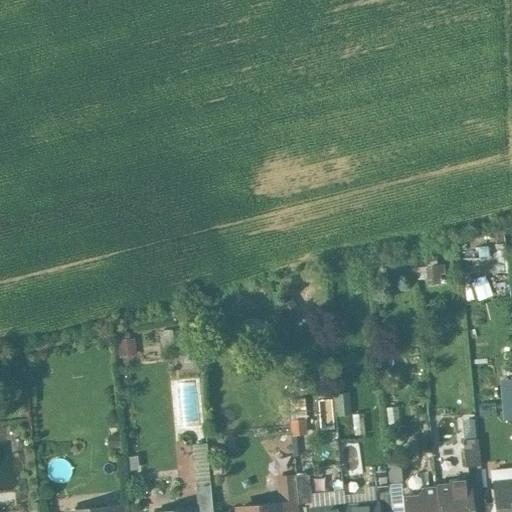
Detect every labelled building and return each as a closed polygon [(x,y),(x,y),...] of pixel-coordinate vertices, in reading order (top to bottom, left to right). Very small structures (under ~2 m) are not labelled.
[(134,335),(117,337),(119,354),(136,352),(134,335)] [(347,398),(334,399),(336,416),(349,414),(347,398)] [(477,440),(463,441),(466,468),(480,466),(477,440)] [(206,444),(192,445),(195,481),(210,480),(206,444)] [(309,475),(295,476),(298,504),(311,502),(309,475)] [(295,476),(279,478),(282,511),(297,511),(296,504),(298,504),(295,476)] [(210,480),(195,481),(196,494),(211,492),(210,480)] [(473,511),(470,480),(450,482),(450,486),(436,487),(438,511),(473,511)] [(389,484),(374,486),(377,508),(379,508),(378,511),(382,511),(392,511),(389,484)] [(511,511),(511,486),(495,488),(497,511),(511,511)] [(418,496),(402,497),(403,511),(438,511),(436,487),(423,488),(418,496)] [(212,511),(211,492),(196,494),(197,511),(212,511)]
